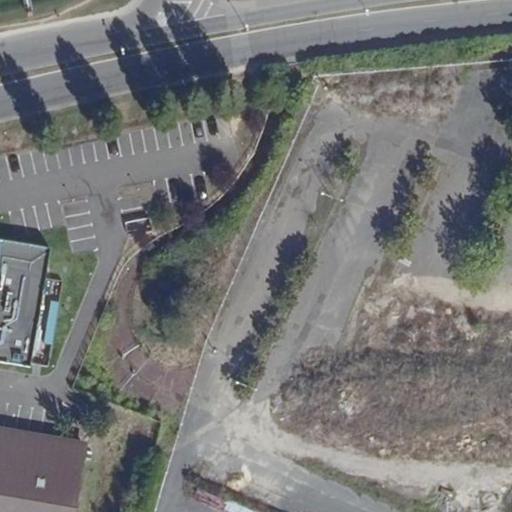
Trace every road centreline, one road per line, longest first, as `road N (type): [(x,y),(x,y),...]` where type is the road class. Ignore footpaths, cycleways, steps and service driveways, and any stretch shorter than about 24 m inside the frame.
road 1 (primary): [(0,99),(238,47),(511,14)]
road 2 (unknown): [(105,182),(111,256),(62,382),(38,389),(0,383)]
road 3 (primary): [(377,0),(173,30)]
road 4 (unknown): [(193,423),(369,511)]
road 5 (primary): [(173,30),(0,59)]
road 6 (unknown): [(483,139),(432,269)]
